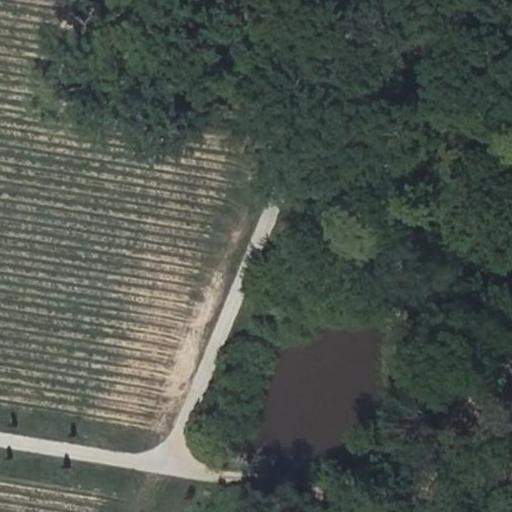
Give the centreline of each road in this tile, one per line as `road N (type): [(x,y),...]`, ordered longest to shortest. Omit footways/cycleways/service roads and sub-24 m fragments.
road 1 (track): [(176,470),(292,175)]
road 2 (track): [(0,440),(234,479)]
